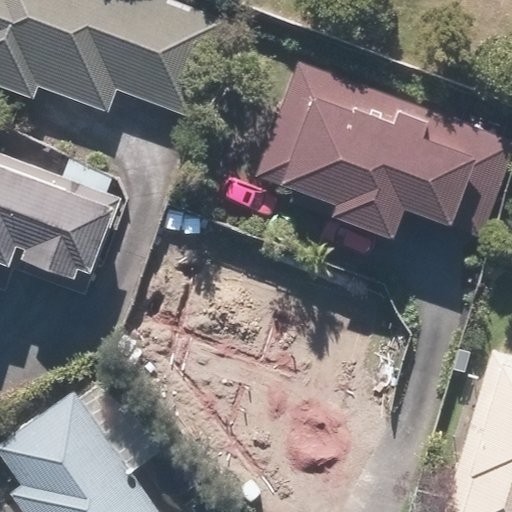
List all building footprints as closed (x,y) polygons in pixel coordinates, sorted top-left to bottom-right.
[(0,0),(0,88),(32,100),(36,90),(109,117),(117,95),(191,122),(228,21),(170,0),(0,0)] [(511,161),(511,125),(300,58),(262,177),(330,199),(321,225),(393,247),(405,207),(489,234),(511,161)] [(36,158),(0,146),(0,274),(4,263),(17,267),(19,258),(57,269),(53,281),(94,293),(122,201),(31,173),(36,158)] [(208,282),(140,353),(294,501),(319,474),(308,464),(344,427),(294,379),(330,342),(252,267),(223,297),(208,282)] [(511,511),(511,353),(492,348),(451,484),(456,485),(447,511),(511,511)] [(165,452),(107,374),(80,394),(77,390),(0,447),(0,453),(23,484),(9,495),(22,511),(163,511),(135,474),(165,452)]
